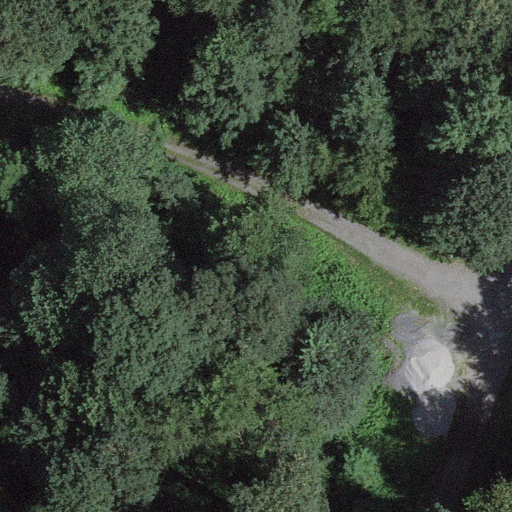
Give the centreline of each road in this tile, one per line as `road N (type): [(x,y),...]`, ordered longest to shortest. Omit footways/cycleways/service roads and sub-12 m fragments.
road 1 (track): [(486,309),(372,238),(250,180),(0,88)]
road 2 (track): [(450,511),(481,457),(486,309),(511,292)]
